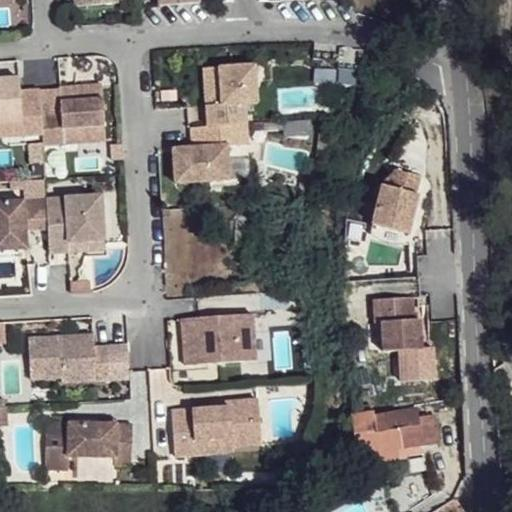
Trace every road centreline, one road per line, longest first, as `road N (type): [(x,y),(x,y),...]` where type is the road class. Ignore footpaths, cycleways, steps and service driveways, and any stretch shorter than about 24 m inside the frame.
road 1 (residential): [(465,79),(483,323),(486,511)]
road 2 (residential): [(141,275),(149,258),(132,35)]
road 3 (residential): [(247,32),(382,37),(465,79)]
road 4 (residential): [(0,304),(116,297),(141,275)]
